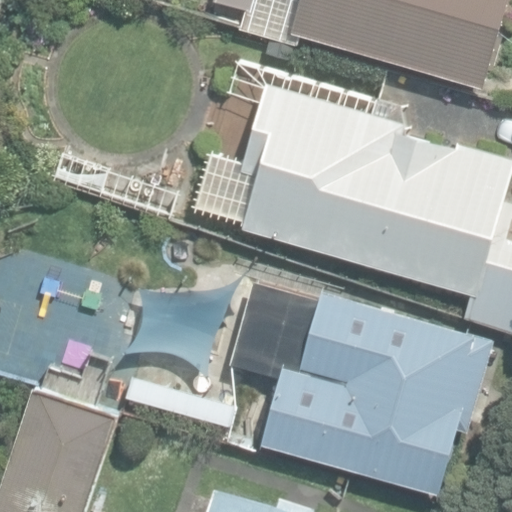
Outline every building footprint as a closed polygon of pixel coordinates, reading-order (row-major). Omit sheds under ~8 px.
[(303,31),(487,83),(510,0),(223,0),(249,7),(244,27),(299,43),(303,31)] [(468,318),(511,329),(511,196),(508,195),(511,181),(511,156),(409,128),(412,118),(269,79),(245,167),(258,171),(243,224),(479,289),(468,318)] [(0,361),(31,367),(42,298),(107,310),(109,264),(4,251),(0,254),(0,361)] [(322,293),(257,275),(232,360),(282,374),(264,437),(442,488),(460,425),(470,427),(496,336),(324,288),(322,293)] [(217,346),(225,298),(151,285),(143,334),(217,346)] [(126,396),(235,424),(238,402),(132,374),(126,396)] [(0,496),(0,511),(87,511),(122,410),(39,381),(0,496)] [(275,511),(219,494),(212,511),(275,511)]
